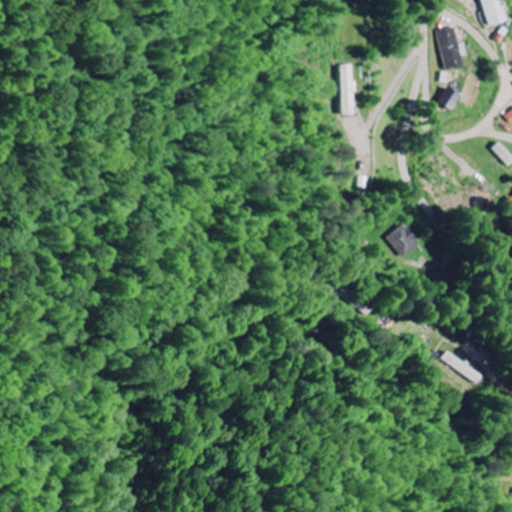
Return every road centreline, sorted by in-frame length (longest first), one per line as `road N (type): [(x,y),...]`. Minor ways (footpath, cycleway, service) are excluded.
road 1 (residential): [(419,0),(424,50),(407,152),(412,179),(459,255),(511,302)]
road 2 (residential): [(421,4),(474,34),(511,83)]
